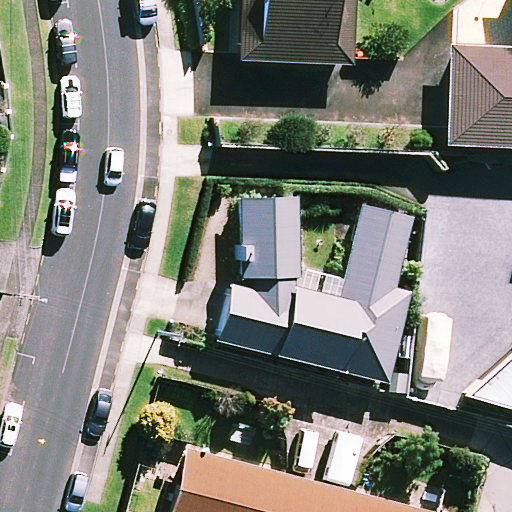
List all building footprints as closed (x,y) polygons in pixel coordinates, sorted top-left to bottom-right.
[(346,66),(349,0),(236,0),(234,61),(346,66)] [(511,50),(446,47),(442,144),(511,146),(511,50)] [(302,208),(244,194),(223,283),(228,284),(214,341),(382,382),(404,293),(389,289),(406,217),(356,205),(333,299),(283,286),(302,208)] [(511,353),(465,396),(511,410),(511,353)] [(420,511),(184,451),(168,511),(420,511)]
